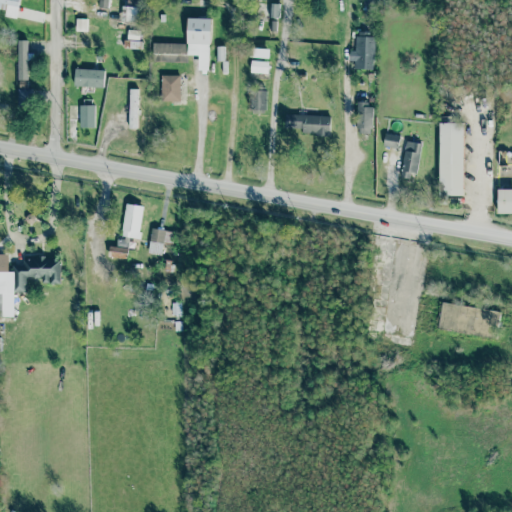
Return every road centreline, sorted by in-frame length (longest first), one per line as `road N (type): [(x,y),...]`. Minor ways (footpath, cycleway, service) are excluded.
road 1 (secondary): [(0,145),(511,237)]
road 2 (residential): [(57,155),(58,0)]
